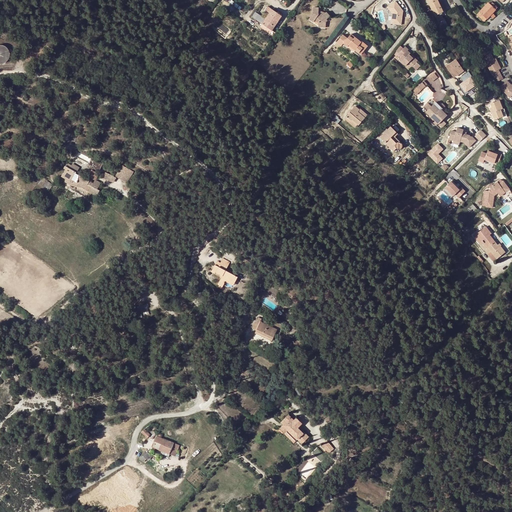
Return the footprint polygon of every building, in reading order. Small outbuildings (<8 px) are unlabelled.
[(426,0),(435,18),(441,15),(445,13),(444,12),(444,11),(443,11),(442,9),(437,0),(426,0)] [(394,1),(386,7),(392,14),(390,23),(400,24),(402,11),(394,1)] [(489,4),(488,3),(476,15),(484,21),(497,7),(491,2),(489,4)] [(267,6),(260,16),(264,19),(261,24),(268,28),(266,31),(273,35),(275,32),(271,30),(281,16),(267,6)] [(318,21),(318,23),(318,27),(325,27),(325,23),(327,21),(326,19),(329,16),(321,7),(319,8),(316,8),(314,7),(313,7),(312,13),(308,19),(313,22),(314,20),(316,17),(319,20),(318,21)] [(343,43),(346,46),(348,44),(353,49),(357,53),(361,49),(363,50),(366,45),(361,41),(360,42),(350,34),(346,38),(342,35),(338,40),(343,43)] [(394,51),(397,54),(404,46),(401,43),(394,51)] [(0,63),(1,63),(4,62),(6,60),(7,59),(8,57),(9,55),(9,53),(9,51),(8,48),(6,47),(5,46),(0,44),(0,63)] [(405,65),(406,64),(410,68),(415,72),(421,66),(416,61),(417,60),(414,56),(412,58),(411,56),(409,54),(410,53),(407,50),(408,49),(405,46),(404,46),(397,54),(400,57),(398,59),(405,65)] [(489,53),(485,55),(481,57),(492,78),(493,77),(495,82),(502,78),(497,70),(499,68),(494,58),(492,59),(489,53)] [(465,68),(458,58),(446,66),(453,77),(454,76),(461,71),(465,68)] [(464,74),(461,71),(454,76),(456,79),(464,74)] [(509,98),(511,94),(511,87),(505,80),(498,87),(509,98)] [(474,91),(472,88),(466,92),(471,99),(475,97),(473,92),(474,91)] [(441,99),(442,92),(434,90),(433,97),(441,99)] [(503,117),(500,110),(502,109),(499,100),(490,104),(491,107),(493,112),(491,112),(494,120),(503,117)] [(436,102),(432,106),(428,102),(422,108),(438,123),(447,115),(441,109),(442,108),(436,102)] [(358,109),(354,106),(344,118),(355,127),(357,124),(358,125),(367,115),(359,108),(358,109)] [(390,137),(396,132),(390,126),(379,137),(393,151),(396,148),(397,149),(398,149),(399,149),(400,148),(401,147),(401,146),(401,145),(401,144),(400,143),(399,142),(398,142),(397,142),(396,142),(395,143),(390,137)] [(449,136),(454,137),(453,140),(459,141),(459,140),(463,141),(468,146),(475,140),(471,136),(470,137),(469,135),(465,135),(462,134),(462,131),(463,129),(457,128),(456,131),(451,130),(449,136)] [(480,141),(486,135),(480,130),(474,136),(480,141)] [(77,136),(65,132),(63,139),(75,142),(77,136)] [(394,137),(397,134),(396,132),(390,137),(395,143),(396,142),(397,142),(398,142),(399,142),(400,143),(394,137)] [(428,154),(437,163),(442,158),(438,154),(436,153),(441,148),(438,144),(428,154)] [(482,152),(479,161),(483,162),(484,159),(494,163),(495,162),(498,163),(502,155),(498,153),(497,154),(488,151),(486,154),(482,152)] [(60,179),(65,182),(70,185),(71,186),(75,188),(75,192),(86,198),(90,192),(97,196),(100,191),(97,189),(101,183),(95,180),(94,181),(93,183),(76,174),(79,168),(72,164),(71,166),(66,164),(63,169),(65,170),(61,177),(60,179)] [(127,183),(133,172),(122,166),(116,176),(127,183),(125,187),(130,190),(133,185),(127,183)] [(88,177),(94,181),(95,180),(98,175),(92,170),(88,177)] [(106,172),(105,174),(103,178),(110,182),(111,181),(113,177),(113,176),(106,172)] [(508,187),(502,178),(498,182),(496,179),(489,185),(490,186),(487,189),(483,188),(480,203),(490,205),(492,194),(496,191),(499,194),(508,187)] [(47,180),(43,188),(49,191),(53,184),(47,180)] [(451,181),(445,187),(453,196),(455,194),(458,198),(465,191),(462,188),(459,190),(451,181)] [(479,210),(473,204),(468,209),(474,215),(479,210)] [(490,256),(494,261),(505,251),(500,245),(499,246),(497,245),(489,234),(491,233),(485,226),(474,235),(488,253),(491,251),(493,254),(490,256)] [(220,264),(218,267),(215,265),(212,271),(215,272),(215,273),(222,276),(218,284),(223,286),(225,282),(229,284),(231,280),(235,282),(237,277),(225,271),(222,269),(224,266),(227,268),(229,263),(222,259),(220,264)] [(265,287),(261,284),(253,295),(258,299),(263,293),(261,292),(265,287)] [(139,307),(142,313),(150,310),(146,303),(139,307)] [(261,323),(260,322),(261,319),(258,318),(255,324),(254,324),(252,329),(256,331),(255,334),(272,341),(277,330),(268,326),(269,322),(263,319),(261,323)] [(284,434),(288,430),(297,439),(302,444),(308,437),(304,433),(303,434),(297,428),(302,423),(296,418),(294,421),(288,415),(283,420),(286,422),(283,425),(285,428),(282,431),(284,434)] [(159,432),(153,423),(149,426),(156,434),(159,432)] [(147,438),(150,435),(144,429),(141,432),(147,438)] [(297,439),(288,430),(284,434),(294,443),(297,439)] [(153,447),(163,451),(169,454),(175,456),(179,446),(161,438),(157,436),(153,447)] [(329,453),(333,449),(326,441),(322,444),(322,445),(329,453)] [(326,458),(317,448),(311,453),(321,462),(326,458)] [(152,457),(146,451),(142,455),(146,459),(149,461),(152,457)] [(307,479),(315,466),(304,459),(296,472),(307,479)]
